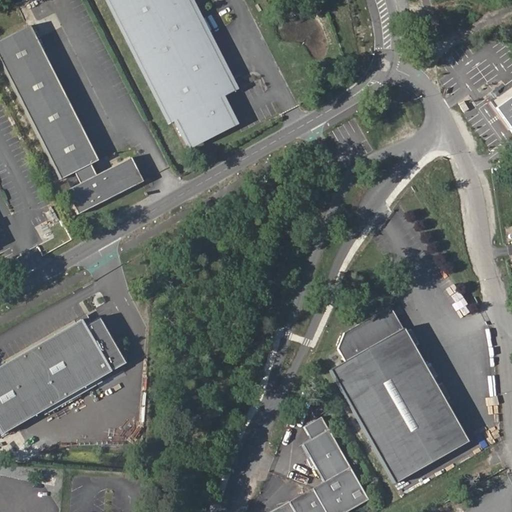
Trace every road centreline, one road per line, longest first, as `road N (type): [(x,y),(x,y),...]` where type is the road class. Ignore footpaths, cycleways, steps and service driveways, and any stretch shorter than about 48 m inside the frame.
road 1 (tertiary): [(385,64),(365,87),(0,295)]
road 2 (unclassified): [(412,76),(447,122),(482,208),(511,412)]
